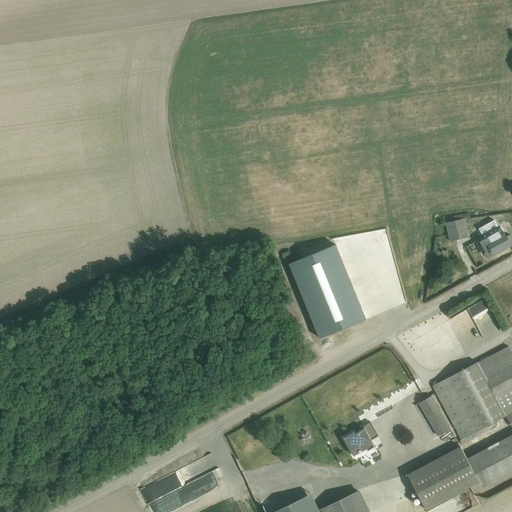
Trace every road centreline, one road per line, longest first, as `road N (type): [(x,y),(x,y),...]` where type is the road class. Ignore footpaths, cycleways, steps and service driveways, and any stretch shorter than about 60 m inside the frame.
road 1 (unclassified): [(59,511),(382,332)]
road 2 (residential): [(382,332),(426,382),(511,330)]
road 3 (track): [(233,486),(289,473),(388,480)]
road 4 (unclassified): [(382,332),(511,260)]
road 5 (track): [(389,511),(399,406),(426,382)]
